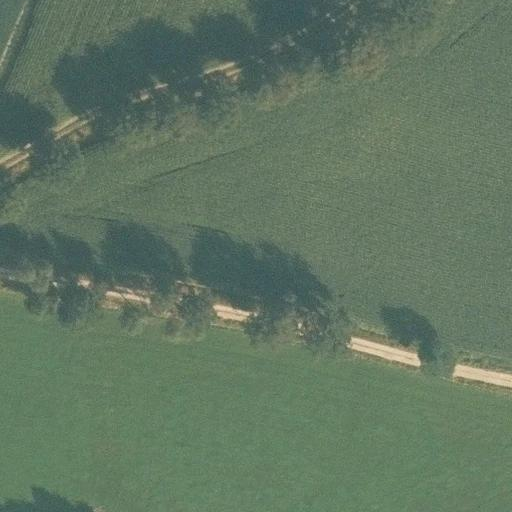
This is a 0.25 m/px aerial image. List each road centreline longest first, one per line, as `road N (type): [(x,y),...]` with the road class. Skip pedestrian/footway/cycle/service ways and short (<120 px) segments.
road 1 (track): [(0,274),(286,328),(511,383)]
road 2 (track): [(0,166),(145,97),(272,54),(364,0)]
